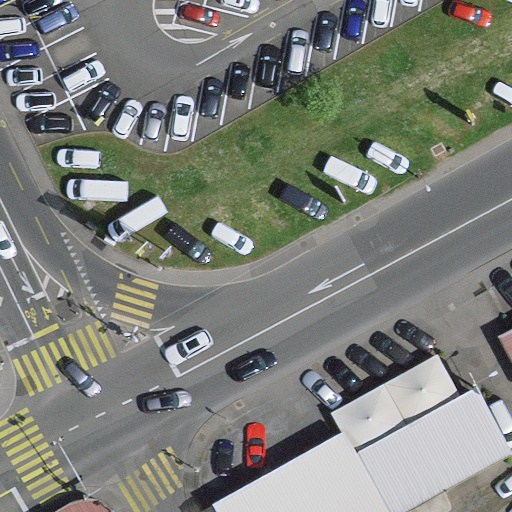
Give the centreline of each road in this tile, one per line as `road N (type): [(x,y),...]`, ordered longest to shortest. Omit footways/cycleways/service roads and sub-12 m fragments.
road 1 (tertiary): [(295,313),(138,298),(82,275),(0,201)]
road 2 (secondary): [(511,195),(295,313)]
road 3 (tertiary): [(0,214),(106,416)]
road 4 (secondary): [(295,313),(106,416)]
road 5 (secondary): [(106,416),(0,475)]
